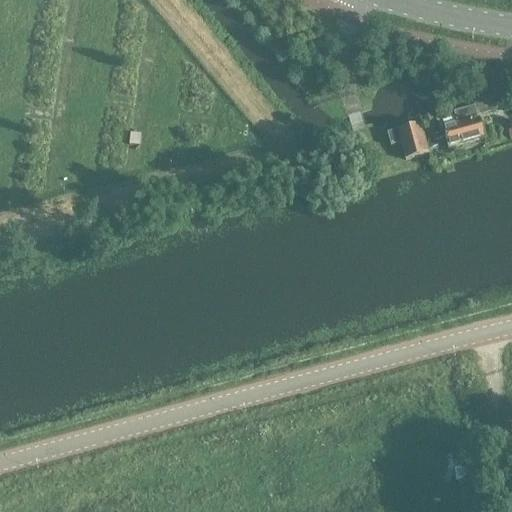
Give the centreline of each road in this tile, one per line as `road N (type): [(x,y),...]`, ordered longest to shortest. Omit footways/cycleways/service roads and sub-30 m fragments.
road 1 (tertiary): [(0,463),(488,334)]
road 2 (unclassified): [(511,496),(488,334)]
road 3 (track): [(360,134),(344,33),(361,0)]
road 4 (secondary): [(378,0),(511,32)]
